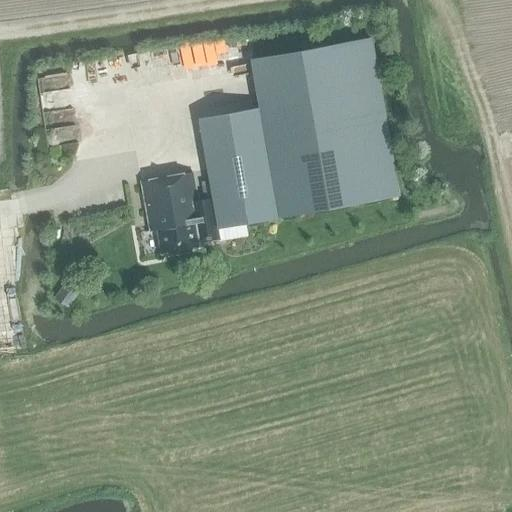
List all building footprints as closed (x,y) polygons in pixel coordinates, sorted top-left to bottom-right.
[(398,196),(370,39),(251,60),(260,110),(199,121),(210,186),(212,195),(218,228),(398,196)] [(85,110),(49,112),(51,140),(87,139),(85,110)] [(199,249),(198,243),(219,240),(212,199),(198,201),(193,173),(141,182),(150,232),(156,231),(161,255),(199,249)] [(202,197),(212,195),(210,186),(201,187),(202,197)] [(67,309),(74,298),(61,288),(53,300),(67,309)]
